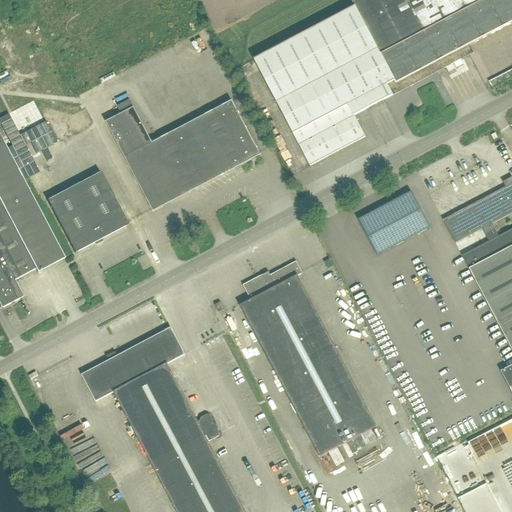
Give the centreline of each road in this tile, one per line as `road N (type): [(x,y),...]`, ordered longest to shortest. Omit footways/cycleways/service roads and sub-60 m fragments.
road 1 (unclassified): [(0,368),(511,99)]
road 2 (unknown): [(264,151),(394,418),(392,445),(353,472)]
road 3 (unknown): [(142,213),(95,117),(100,96),(176,63),(205,63),(219,69),(264,151)]
road 4 (unknown): [(270,511),(266,479),(142,213)]
road 5 (unknown): [(142,213),(264,151)]
